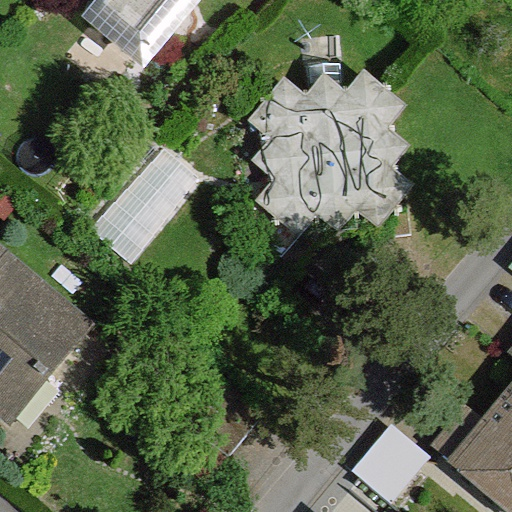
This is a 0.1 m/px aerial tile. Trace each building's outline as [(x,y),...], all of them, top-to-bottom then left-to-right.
[(114,0),(101,17),(145,55),(192,0),(114,0)] [(385,97),(268,108),(275,181),(279,225),(321,221),(320,212),(362,209),(395,205),(385,97)] [(286,263),(321,221),(279,225),(275,181),(238,224),(286,263)] [(395,205),(362,209),(367,240),(412,236),(409,203),(395,205)] [(90,329),(0,255),(0,347),(2,345),(46,380),(90,329)] [(0,411),(12,422),(46,380),(2,345),(0,347),(0,411)] [(266,415),(222,380),(186,424),(197,433),(227,457),(231,460),(266,415)] [(511,511),(511,401),(511,400),(481,436),(463,422),(438,450),(511,511)] [(360,467),(400,498),(437,450),(397,419),(360,467)] [(227,457),(197,433),(178,457),(209,481),(227,457)]
